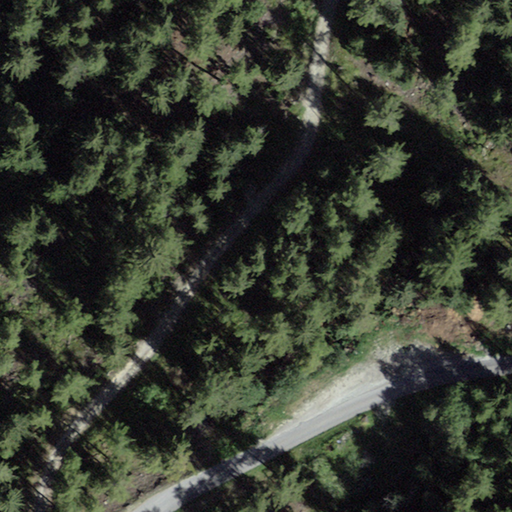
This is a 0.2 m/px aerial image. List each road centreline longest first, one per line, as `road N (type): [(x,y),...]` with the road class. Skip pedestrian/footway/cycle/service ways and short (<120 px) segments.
road 1 (track): [(321,0),(310,129),(290,165),(74,425),(42,481),(38,511)]
road 2 (unclassified): [(511,365),(402,373),(150,511)]
